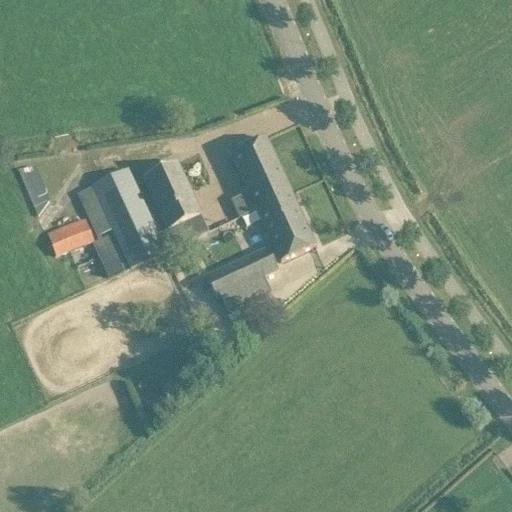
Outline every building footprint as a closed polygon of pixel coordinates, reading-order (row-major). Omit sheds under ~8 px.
[(231,155),(254,206),(281,265),(315,249),(265,140),(231,155)] [(142,179),(166,231),(202,215),(178,163),(142,179)] [(18,171),(33,212),(49,206),(34,166),(18,171)] [(93,188),(77,196),(96,237),(112,230),(131,270),(165,254),(127,171),(92,187),(93,188)] [(84,220),(47,235),(56,259),(71,253),(92,244),(109,280),(123,273),(107,238),(94,243),(84,220)] [(250,260),(206,280),(215,301),(219,299),(226,314),(270,293),(263,279),(278,272),(268,251),(250,260)]
